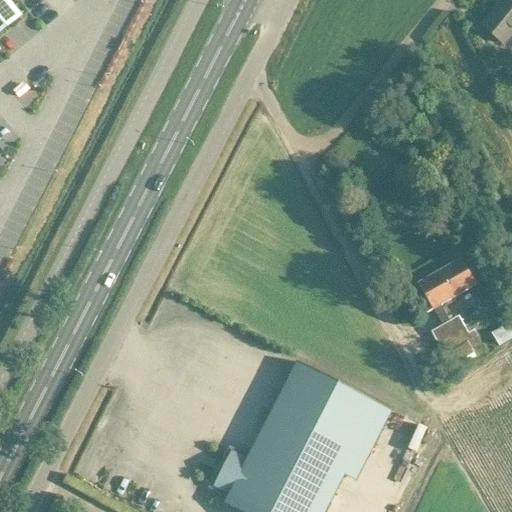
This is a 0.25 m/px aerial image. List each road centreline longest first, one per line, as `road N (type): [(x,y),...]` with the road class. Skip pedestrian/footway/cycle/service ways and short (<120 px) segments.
road 1 (primary): [(0,489),(246,0)]
road 2 (unclassified): [(26,511),(246,80)]
road 3 (unclassified): [(0,388),(199,0)]
road 4 (unclassified): [(246,80),(264,92),(306,163),(444,0)]
